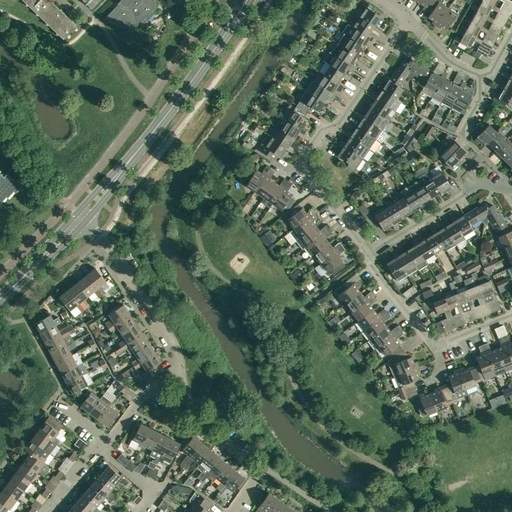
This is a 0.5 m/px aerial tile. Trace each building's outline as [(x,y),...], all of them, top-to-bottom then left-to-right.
[(21,0),(26,4),(26,6),(28,6),(36,14),(36,16),(38,16),(46,23),(46,26),(48,25),(56,33),(56,35),(58,35),(63,40),(76,26),(71,21),(71,19),(69,19),(68,18),(66,16),(61,12),(61,9),(59,9),(51,2),(51,0),(81,0),(85,3),(85,5),(87,5),(91,9),(100,0),(21,0)] [(122,0),(113,10),(106,18),(107,17),(113,22),(129,26),(130,25),(131,26),(142,22),(144,21),(155,10),(156,8),(157,0),(122,0)] [(354,15),(358,18),(359,17),(374,26),(380,16),(370,9),(372,6),(364,0),(361,4),(366,7),(363,11),(359,8),(356,11),(355,13),(354,15)] [(421,0),(419,3),(424,6),(422,8),(427,11),(434,0),(421,0)] [(511,2),(507,0),(479,0),(482,1),(509,16),(511,10),(511,2)] [(478,8),(473,5),(471,9),(476,12),(503,27),(509,16),(482,1),(478,8)] [(436,26),(448,8),(438,2),(428,17),(433,21),(432,23),(436,26)] [(448,8),(436,26),(440,28),(441,26),(446,30),(457,14),(448,8)] [(472,18),(467,15),(465,19),(470,22),(497,37),(503,27),(476,12),(472,18)] [(367,35),(374,26),(359,17),(358,18),(355,24),(350,20),(347,24),(352,28),(353,26),(355,28),(367,35)] [(461,26),(459,30),(464,33),(492,48),(497,37),(470,22),(467,29),(461,26)] [(344,34),(349,37),(363,47),(368,40),(373,43),(375,39),(370,36),(370,37),(367,35),(355,28),(353,26),(352,28),(347,24),(342,32),(344,34)] [(318,35),(309,28),(305,33),(315,40),(318,35)] [(486,58),(492,48),(464,33),(461,39),(455,36),(453,40),(459,43),(469,48),(470,47),(473,41),(480,44),(476,51),(476,52),(486,58)] [(338,43),(343,46),(357,56),(363,47),(349,37),(344,34),(338,43)] [(351,64),(357,56),(343,46),(338,43),(331,53),(336,56),(350,65),(351,64)] [(351,64),(350,65),(336,56),(330,65),(344,75),(345,73),(349,68),(353,71),(355,69),(356,67),(351,64)] [(410,59),(408,63),(411,80),(414,75),(425,83),(432,71),(419,63),(418,64),(410,59)] [(383,77),(402,90),(403,89),(399,87),(406,77),(411,80),(408,63),(404,60),(398,68),(397,67),(389,78),(385,75),(383,77)] [(347,81),(348,79),(350,77),(345,73),(344,75),(330,65),(329,66),(323,75),(337,84),(338,83),(342,77),(347,81)] [(339,92),(340,90),(342,88),(343,86),(338,83),(337,84),(323,75),(318,71),(318,72),(312,81),(331,94),(332,92),(334,89),(339,92)] [(421,92),(431,98),(445,72),(443,71),(440,76),(432,71),(425,83),(423,86),(424,86),(421,92)] [(441,103),(452,83),(444,79),(447,74),(445,72),(431,98),(441,103)] [(511,92),(511,79),(504,75),(503,77),(508,80),(505,85),(500,83),(499,85),(511,92)] [(396,99),(402,90),(383,77),(382,79),(387,82),(382,89),(396,99)] [(312,81),(311,81),(305,90),(324,103),(325,102),(328,99),(333,102),(334,100),(337,96),(332,92),(331,94),(312,81)] [(441,103),(450,108),(464,83),(462,82),(459,87),(452,83),(441,103)] [(464,83),(450,108),(461,114),(464,109),(472,94),(463,89),(466,84),(464,83)] [(511,92),(499,85),(498,87),(503,90),(500,95),(494,93),(492,97),(498,100),(498,99),(511,105),(510,108),(511,108),(511,92)] [(401,102),(396,99),(382,89),(377,96),(372,93),(371,95),(395,111),(401,102)] [(300,101),(296,106),(308,113),(311,108),(318,113),(323,106),(328,109),(330,105),(325,102),(324,103),(305,90),(299,100),(300,101)] [(395,112),(395,111),(371,95),(370,97),(375,100),(369,108),(383,118),(390,108),(395,112)] [(336,115),(337,112),(339,110),(331,104),(330,105),(328,109),(336,115)] [(304,118),(308,113),(296,106),(295,108),(290,105),(282,117),(286,120),(300,130),(301,128),(307,120),(304,118)] [(383,118),(369,108),(364,116),(359,113),(358,115),(382,131),(389,121),(383,118)] [(376,140),(382,131),(358,115),(356,117),(361,120),(356,127),(376,140)] [(286,120),(280,130),(294,139),(299,132),(304,136),(306,132),(301,128),(300,130),(286,120)] [(484,145),(497,133),(488,125),(476,137),(477,138),(473,142),(476,145),(480,141),(484,145)] [(497,133),(484,145),(485,146),(487,144),(495,151),(507,139),(501,133),(505,129),(501,126),(497,130),(498,131),(497,133)] [(347,131),(346,133),(369,150),(376,140),(356,127),(352,134),(347,131)] [(286,150),(291,153),(294,150),(289,146),(294,139),(280,130),(274,139),(286,147),(285,148),(287,149),(286,150)] [(363,158),(369,150),(346,133),(344,135),(349,138),(345,144),(340,140),(339,142),(363,158)] [(286,147),(274,139),(272,137),(268,135),(262,143),(261,142),(257,149),(274,161),(278,156),(279,157),(280,157),(279,156),(285,148),(286,147)] [(495,151),(503,159),(511,150),(511,142),(511,144),(507,139),(495,151)] [(454,141),(446,148),(462,163),(465,160),(463,158),(468,154),(454,141)] [(363,158),(339,142),(338,144),(342,148),(337,156),(349,164),(347,167),(354,172),(363,158)] [(462,163),(446,148),(438,157),(452,170),(456,165),(458,167),(462,163)] [(404,149),(392,157),(395,162),(407,154),(404,149)] [(511,167),(511,165),(511,150),(503,159),(511,167)] [(254,192),(270,169),(266,166),(261,173),(256,170),(250,179),(247,177),(242,183),(254,192)] [(274,172),(270,169),(254,192),(263,198),(274,182),(269,179),(274,172)] [(418,177),(420,181),(431,198),(440,192),(428,173),(426,174),(425,172),(418,177)] [(452,189),(450,186),(441,172),(433,177),(430,172),(428,173),(440,192),(442,195),(451,189),(452,189)] [(0,203),(6,197),(7,198),(14,191),(15,192),(22,184),(14,177),(13,179),(6,174),(4,177),(0,173),(0,203)] [(263,198),(272,204),(288,181),(283,178),(279,186),(274,182),(263,198)] [(295,199),(291,197),(292,195),(287,191),(292,184),(288,181),(272,204),(282,210),(283,208),(286,210),(289,208),(295,199)] [(432,200),(431,198),(420,181),(420,182),(419,181),(418,181),(417,181),(416,181),(415,181),(414,182),(413,183),(413,184),(412,185),(412,186),(411,187),(426,211),(428,210),(425,205),(432,200)] [(400,194),(403,198),(415,217),(417,216),(414,211),(421,207),(424,212),(426,211),(411,187),(410,188),(409,188),(408,187),(407,188),(406,188),(405,188),(404,188),(403,189),(403,190),(402,190),(402,191),(401,192),(401,193),(400,194)] [(415,217),(403,198),(394,204),(403,218),(410,214),(413,219),(415,217)] [(394,204),(385,209),(396,229),(398,228),(395,223),(403,218),(394,204)] [(477,207),(464,215),(470,226),(481,220),(484,225),(488,208),(485,204),(477,209),(477,207)] [(305,213),(302,208),(299,205),(284,216),(294,229),(315,212),(312,208),(305,213)] [(507,226),(498,213),(497,213),(492,205),(488,208),(484,225),(489,222),(496,233),(507,226)] [(396,229),(385,209),(384,210),(383,207),(373,214),(383,230),(391,225),(394,230),(396,229)] [(315,212),(294,229),(289,232),(296,241),(315,226),(311,221),(318,216),(315,212)] [(453,215),(451,216),(463,236),(473,230),(470,226),(464,215),(456,220),(453,215)] [(445,227),(455,244),(465,239),(463,236),(451,216),(449,217),(452,222),(445,227)] [(315,226),(296,241),(302,249),(307,246),(329,229),(326,225),(319,230),(315,226)] [(432,228),(444,248),(446,250),(455,244),(445,227),(437,232),(434,227),(432,228)] [(434,253),(444,248),(432,228),(430,229),(433,234),(425,239),(434,253)] [(307,246),(313,254),(328,243),(325,238),(332,233),(329,229),(307,246)] [(503,247),(511,242),(511,230),(498,237),(503,247)] [(415,239),(413,240),(427,264),(437,258),(434,253),(425,239),(418,244),(415,239)] [(418,270),(427,264),(413,240),(411,241),(414,246),(406,251),(417,269),(418,270)] [(313,254),(320,263),(342,246),(339,242),(332,248),(328,243),(313,254)] [(511,242),(503,247),(507,257),(511,254),(511,242)] [(345,250),(342,246),(320,263),(327,272),(329,270),(333,275),(344,266),(341,261),(342,260),(338,255),(345,250)] [(417,269),(406,251),(398,256),(395,251),(393,252),(408,275),(417,269)] [(397,282),(408,275),(393,252),(391,253),(394,258),(386,263),(397,282)] [(472,272),(481,267),(478,261),(472,265),(469,266),(472,272)] [(86,275),(102,296),(105,293),(100,287),(106,282),(95,268),(86,275)] [(86,275),(77,282),(88,296),(94,291),(99,298),(102,296),(86,275)] [(360,278),(347,288),(344,283),(336,289),(335,292),(345,304),(360,292),(356,288),(363,282),(360,278)] [(489,281),(488,281),(479,285),(477,279),(473,280),(474,282),(475,286),(477,285),(489,314),(501,309),(493,290),(489,281)] [(77,282),(68,289),(84,310),(87,307),(82,301),(88,296),(77,282)] [(489,314),(477,285),(475,286),(474,282),(465,286),(466,290),(478,319),(489,314)] [(413,286),(402,294),(406,299),(416,291),(413,286)] [(455,288),(451,290),(453,295),(455,294),(467,323),(478,319),(466,290),(457,294),(456,290),(455,288)] [(84,310),(68,289),(59,297),(70,311),(76,306),(81,312),(84,310)] [(435,297),(431,289),(422,293),(425,301),(435,297)] [(345,304),(351,312),(373,296),(370,292),(363,297),(360,292),(345,304)] [(467,323),(455,294),(453,295),(444,299),(456,328),(467,323)] [(351,312),(358,321),(373,309),(369,305),(376,299),(373,296),(351,312)] [(456,328),(444,299),(433,304),(437,314),(438,314),(445,311),(448,318),(441,321),(440,321),(444,332),(456,328)] [(108,329),(129,314),(123,305),(109,314),(113,321),(106,325),(108,329)] [(358,321),(364,329),(386,313),(383,309),(376,314),(373,309),(358,321)] [(40,333),(55,325),(48,311),(34,319),(36,323),(35,323),(40,333)] [(66,311),(60,314),(63,319),(68,316),(66,311)] [(364,329),(371,338),(386,327),(382,322),(389,317),(386,313),(364,329)] [(129,314),(108,329),(110,332),(117,327),(121,333),(136,324),(129,314)] [(136,324),(121,333),(125,340),(119,344),(120,347),(142,334),(136,324)] [(40,333),(45,343),(73,329),(71,325),(59,332),(55,325),(40,333)] [(374,350),(378,347),(400,330),(397,326),(390,331),(386,327),(371,338),(367,341),(374,350)] [(73,329),(45,343),(48,348),(51,353),(66,345),(63,339),(70,335),(75,332),(73,329)] [(400,330),(378,347),(385,356),(387,354),(391,359),(403,350),(399,345),(400,344),(396,339),(403,334),(400,330)] [(344,332),(343,333),(338,336),(338,337),(341,340),(347,336),(344,332)] [(148,343),(142,334),(120,347),(115,351),(118,356),(130,347),(131,348),(134,352),(148,343)] [(511,342),(510,343),(507,335),(503,337),(511,359),(511,342)] [(511,368),(511,359),(503,337),(498,339),(501,347),(495,349),(505,372),(511,368)] [(154,352),(148,343),(134,352),(138,359),(131,363),(133,366),(154,352)] [(495,375),(505,372),(495,349),(491,351),(489,348),(487,343),(483,345),(495,375)] [(51,353),(56,363),(71,355),(67,348),(66,345),(51,353)] [(485,380),(495,375),(483,345),(478,347),(479,348),(481,355),(476,357),(483,375),(485,380)] [(391,359),(387,361),(393,376),(418,366),(416,362),(414,363),(411,357),(409,358),(403,350),(391,359)] [(71,355),(56,363),(61,373),(82,362),(77,352),(71,355)] [(154,352),(133,366),(135,370),(142,365),(147,372),(161,362),(154,352)] [(82,362),(61,373),(67,384),(88,372),(82,362)] [(400,394),(415,388),(413,383),(412,381),(420,378),(417,372),(420,371),(418,366),(393,376),(398,387),(399,388),(398,389),(400,394)] [(478,391),(476,385),(475,384),(480,381),(474,366),(469,368),(463,370),(462,368),(457,370),(468,394),(468,395),(478,391)] [(457,399),(468,394),(457,370),(453,372),(453,374),(448,376),(451,383),(445,386),(452,403),(457,401),(457,399)] [(88,372),(67,384),(72,394),(93,382),(88,372)] [(440,388),(439,387),(434,389),(435,392),(430,394),(437,411),(447,407),(446,405),(452,403),(445,386),(440,388)] [(134,395),(123,387),(120,391),(123,393),(122,395),(130,401),(134,395)] [(417,394),(415,388),(400,394),(402,400),(417,394)] [(88,390),(85,395),(82,393),(75,401),(81,405),(80,406),(90,413),(100,399),(88,390)] [(423,417),(437,411),(430,394),(424,396),(423,394),(418,396),(423,407),(419,408),(418,410),(421,416),(423,417)] [(90,413),(99,420),(109,406),(112,402),(103,395),(100,399),(90,413)] [(109,406),(99,420),(108,427),(119,413),(109,406)] [(58,432),(62,426),(49,416),(45,421),(44,421),(37,431),(57,445),(60,441),(55,437),(58,432)] [(141,447),(151,429),(140,424),(132,440),(139,443),(137,446),(141,447)] [(152,450),(160,434),(151,429),(141,447),(144,449),(145,447),(152,450)] [(57,445),(37,431),(30,440),(50,455),(57,445)] [(160,457),(170,439),(160,434),(152,450),(149,455),(156,458),(155,461),(157,462),(160,457)] [(186,463),(202,444),(193,436),(181,450),(187,455),(183,461),(186,463)] [(87,445),(79,438),(74,445),(83,451),(87,445)] [(170,439),(160,457),(164,459),(165,457),(171,460),(180,444),(170,439)] [(50,455),(30,440),(24,449),(29,453),(44,463),(50,455)] [(202,444),(186,463),(188,466),(193,460),(198,464),(210,450),(202,444)] [(210,450),(198,464),(204,469),(199,474),(202,477),(218,457),(210,450)] [(22,462),(37,473),(44,463),(29,453),(22,462)] [(215,478),(227,464),(218,457),(202,477),(200,480),(203,482),(207,476),(213,481),(215,478)] [(124,466),(128,469),(133,463),(130,460),(124,466)] [(37,473),(22,462),(16,472),(30,482),(37,473)] [(133,463),(128,469),(131,472),(136,466),(133,463)] [(141,463),(134,471),(140,474),(145,465),(141,463)] [(227,464),(215,478),(221,483),(216,488),(219,491),(235,471),(227,464)] [(108,465),(101,474),(115,486),(119,481),(125,486),(128,482),(122,478),(122,477),(108,465)] [(235,471),(219,491),(222,493),(227,487),(232,492),(244,478),(235,471)] [(30,482),(16,472),(9,481),(23,491),(30,482)] [(110,491),(115,486),(101,474),(94,482),(113,499),(116,496),(110,491)] [(23,491),(9,481),(2,490),(16,500),(23,491)] [(94,482),(87,490),(101,502),(105,497),(111,502),(113,499),(94,482)] [(16,500),(2,490),(0,492),(0,501),(9,509),(16,500)] [(101,511),(96,507),(101,502),(87,490),(80,498),(95,511),(101,511)] [(190,502),(190,503),(193,505),(188,510),(190,511),(209,511),(210,511),(208,510),(213,504),(195,491),(189,500),(190,502)] [(264,511),(268,511),(278,499),(268,493),(258,508),(255,511),(260,511),(261,510),(264,511)] [(132,502),(136,505),(141,499),(138,496),(132,502)] [(95,511),(80,498),(73,507),(78,511),(95,511)] [(278,499),(268,511),(281,511),(286,505),(278,499)] [(163,500),(160,504),(166,508),(169,504),(163,500)] [(6,511),(9,509),(0,501),(0,511),(6,511)]
